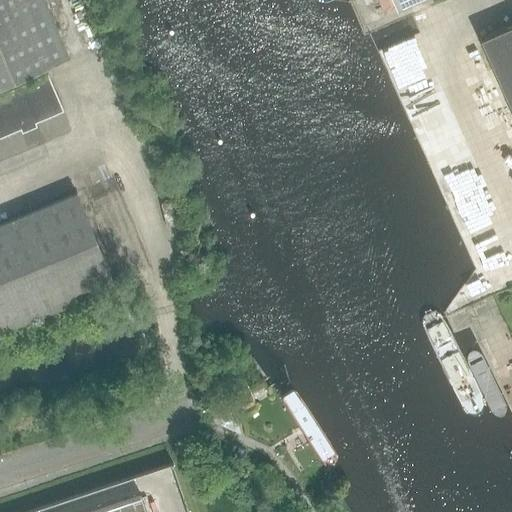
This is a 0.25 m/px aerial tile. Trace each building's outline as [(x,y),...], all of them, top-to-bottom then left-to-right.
[(44,0),(0,0),(0,87),(69,60),(44,0)] [(511,24),(479,39),(511,112),(511,24)] [(0,138),(63,113),(48,76),(0,95),(0,138)] [(0,333),(1,333),(112,288),(75,195),(0,225),(0,333)] [(269,375),(300,426),(317,415),(286,364),(269,375)] [(242,410),(254,405),(249,393),(237,398),(242,410)] [(225,398),(213,405),(223,423),(235,417),(225,398)] [(223,423),(213,405),(206,409),(213,423),(219,425),(223,423)] [(146,511),(141,495),(90,511),(146,511)]
